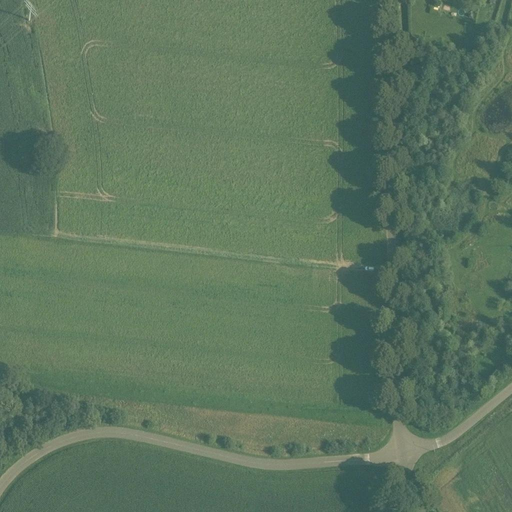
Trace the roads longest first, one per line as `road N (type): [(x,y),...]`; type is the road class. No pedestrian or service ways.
road 1 (unclassified): [(402,453),(387,0)]
road 2 (unclassified): [(0,487),(39,451),(81,436),(131,435),(278,465),(402,453)]
road 3 (unclassified): [(511,388),(446,441),(402,453)]
